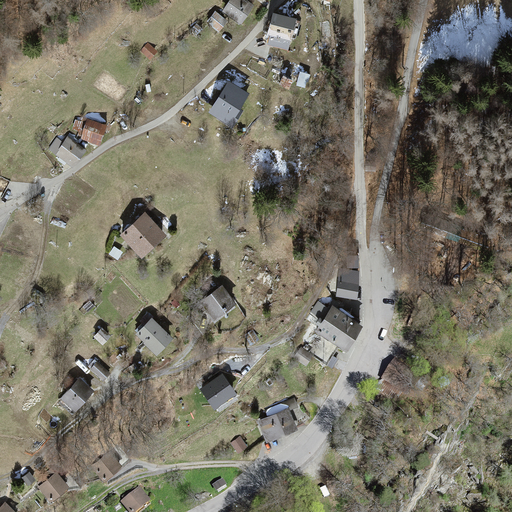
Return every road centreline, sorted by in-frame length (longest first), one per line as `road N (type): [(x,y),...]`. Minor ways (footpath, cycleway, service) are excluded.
road 1 (track): [(0,479),(114,389),(288,333),(342,243),(361,180)]
road 2 (residential): [(280,0),(170,113),(97,150),(0,217)]
road 3 (tertiary): [(204,511),(311,440),(351,380),(370,316),(364,265)]
road 4 (unclassified): [(364,265),(376,256),(377,210),(424,0)]
road 5 (unclassified): [(364,265),(357,0)]
road 6 (track): [(272,468),(154,472),(124,481),(80,511)]
road 7 (track): [(55,181),(33,279),(0,331)]
